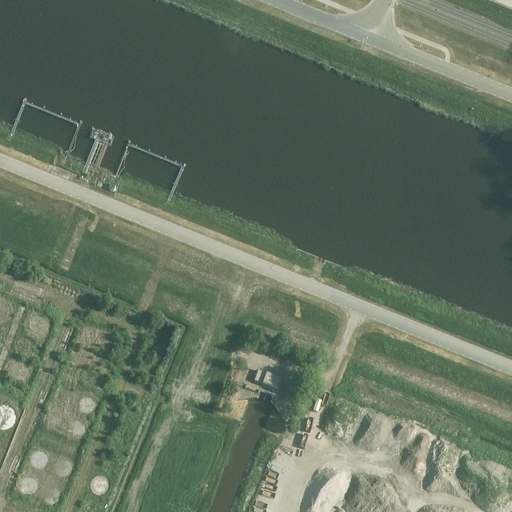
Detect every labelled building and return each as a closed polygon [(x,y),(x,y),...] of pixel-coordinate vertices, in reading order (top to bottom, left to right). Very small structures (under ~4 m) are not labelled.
[(254,382),(277,391),(281,381),(258,372),(254,382)] [(57,466),(57,452),(35,453),(36,467),(57,466)] [(76,475),(84,468),(76,459),(68,465),(76,475)] [(27,476),(25,492),(48,495),(47,501),(68,504),(70,489),(45,486),(46,478),(27,476)] [(99,490),(114,489),(113,479),(98,480),(99,490)]
